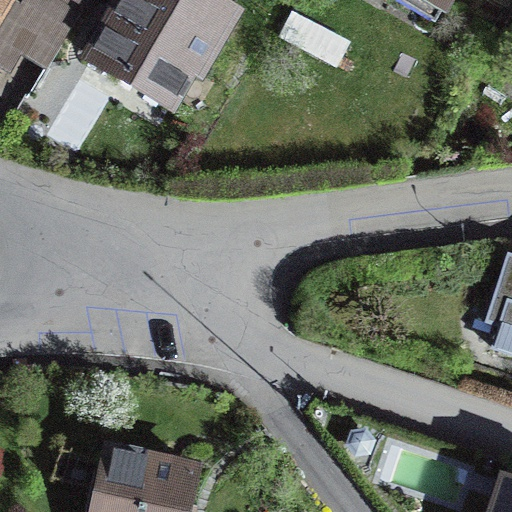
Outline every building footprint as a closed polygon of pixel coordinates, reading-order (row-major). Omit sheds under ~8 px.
[(86,0),(51,0),(50,0),(27,0),(22,9),(9,2),(0,16),(0,66),(10,73),(22,52),(47,67),(71,27),(86,0)] [(10,0),(0,0),(0,16),(9,2),(10,0)] [(235,13),(213,0),(125,0),(92,56),(134,81),(138,74),(177,97),(194,68),(200,71),(235,13)] [(399,0),(436,21),(445,6),(448,7),(452,0),(399,0)] [(511,288),(501,285),(495,303),(508,307),(494,349),(511,354),(511,288)] [(186,511),(195,474),(109,455),(96,511),(186,511)]
